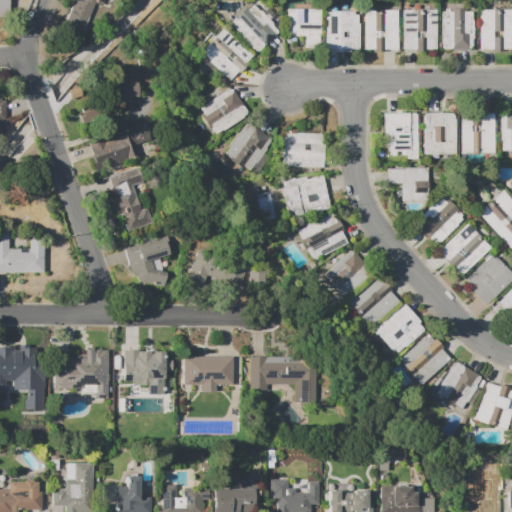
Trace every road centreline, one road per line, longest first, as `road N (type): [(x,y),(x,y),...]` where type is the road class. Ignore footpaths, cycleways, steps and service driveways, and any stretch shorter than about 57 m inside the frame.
road 1 (residential): [(511,354),(457,321),(382,235),(353,166),(352,83)]
road 2 (residential): [(40,0),(21,54),(112,314)]
road 3 (residential): [(511,82),(288,88)]
road 4 (residential): [(112,314),(268,319)]
